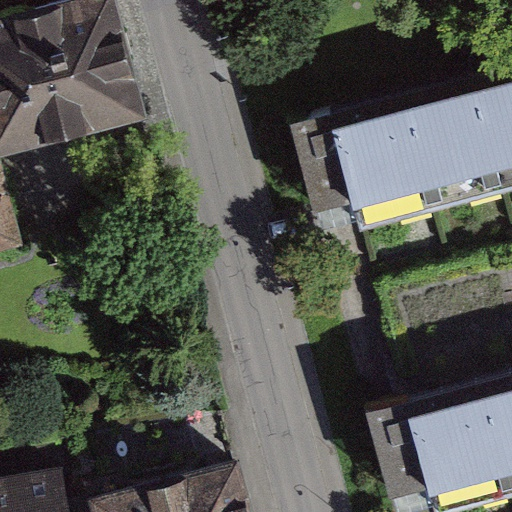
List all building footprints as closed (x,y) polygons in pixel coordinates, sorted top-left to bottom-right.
[(115,0),(0,0),(0,146),(146,103),(115,0)] [(511,171),(511,61),(335,110),(328,86),(291,96),(320,197),(345,190),(352,216),(511,171)] [(387,384),(352,392),(379,498),(398,493),(403,511),(406,511),(511,485),(511,375),(392,405),(387,384)] [(258,511),(245,449),(95,483),(101,511),(258,511)] [(59,511),(51,466),(0,476),(0,511),(59,511)]
